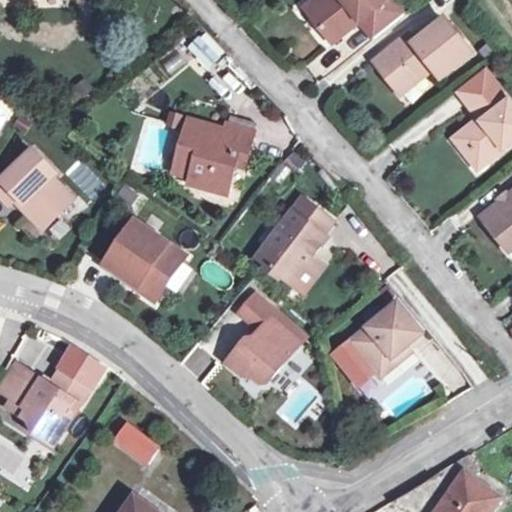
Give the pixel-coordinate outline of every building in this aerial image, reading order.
[(314,0),(305,8),(315,21),(316,7),(324,0),(314,0)] [(324,0),(316,7),(315,21),(333,44),(360,22),(374,39),(404,15),(392,0),(324,0)] [(377,62),(393,83),(410,69),(419,80),(434,68),(442,78),(473,53),(446,19),(416,43),(410,36),(377,62)] [(188,44),(207,69),(226,54),(207,29),(188,44)] [(139,101),(188,64),(177,50),(128,87),(139,101)] [(401,93),(419,80),(410,69),(393,83),(401,93)] [(76,83),(84,94),(94,87),(85,76),(76,83)] [(476,150),(486,163),(511,142),(511,103),(497,85),(471,106),(480,119),(455,139),(469,156),(476,150)] [(166,173),(178,125),(144,117),(133,165),(166,173)] [(236,166),(238,158),(247,161),(255,132),(228,124),(225,136),(188,125),(176,167),(193,171),(190,185),(228,196),(236,166)] [(479,169),(486,163),(476,150),(469,156),(479,169)] [(14,203),(17,200),(24,207),(21,210),(43,233),(74,203),(52,181),(56,177),(33,154),(0,185),(0,199),(9,208),(14,203)] [(247,161),(238,158),(236,166),(244,168),(247,161)] [(193,171),(176,167),(174,174),(191,179),(193,171)] [(511,193),(482,216),(510,252),(511,250),(511,193)] [(17,200),(14,203),(21,210),(24,207),(17,200)] [(305,200),(260,259),(293,285),(314,257),(329,238),(325,235),(334,222),(305,200)] [(136,224),(106,267),(139,289),(143,284),(160,296),(185,258),(136,224)] [(318,260),(314,257),(293,285),(297,288),(318,260)] [(229,289),(235,271),(208,263),(202,281),(229,289)] [(143,284),(139,289),(156,301),(160,296),(143,284)] [(400,304),(353,341),(378,372),(408,347),(425,334),(400,304)] [(246,344),(229,364),(244,376),(252,376),(262,384),(270,383),(303,344),(273,319),(250,347),(246,344)] [(408,347),(378,372),(382,377),(413,353),(408,347)] [(14,400),(31,373),(18,365),(1,392),(14,400)] [(31,373),(14,400),(30,410),(25,419),(39,428),(35,434),(56,447),(93,388),(63,369),(52,387),(45,388),(44,382),(31,373)] [(30,410),(14,400),(9,409),(25,419),(30,410)] [(161,448),(127,423),(116,441),(148,465),(159,451),(161,448)] [(0,472),(11,481),(29,458),(0,435),(0,472)] [(491,511),(500,499),(469,478),(478,465),(468,456),(391,503),(403,511),(491,511)] [(155,511),(136,498),(125,511),(155,511)]
